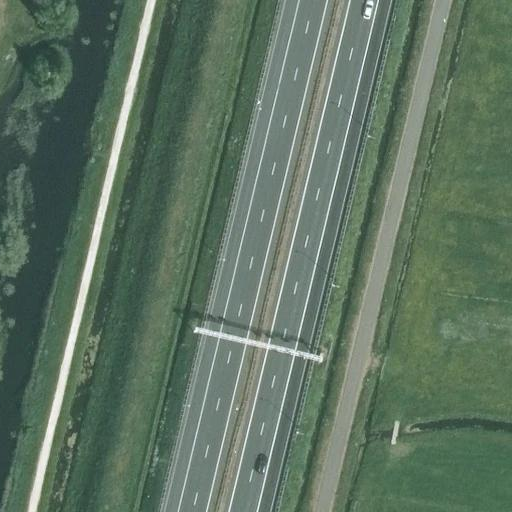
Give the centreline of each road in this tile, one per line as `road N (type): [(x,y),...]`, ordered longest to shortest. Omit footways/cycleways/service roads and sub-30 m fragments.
road 1 (motorway): [(301,0),(179,511)]
road 2 (motorway): [(249,511),(370,0)]
road 3 (unclassified): [(322,511),(441,0)]
